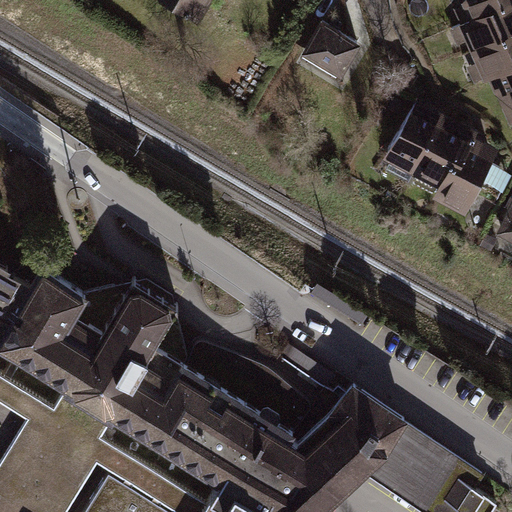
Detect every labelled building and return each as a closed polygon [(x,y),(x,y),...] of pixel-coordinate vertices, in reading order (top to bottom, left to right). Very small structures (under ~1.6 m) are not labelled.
[(171,0),(196,16),(206,0),(171,0)] [(511,0),(463,0),(469,15),(457,20),(476,61),(466,65),(475,81),(490,74),(508,123),(511,121),(511,0)] [(361,38),(321,14),(302,47),(342,71),(361,38)] [(447,108),(415,93),(383,151),(414,167),(447,108)] [(472,123),(447,108),(414,167),(439,181),(472,123)] [(481,128),(472,123),(439,181),(434,191),(467,207),(498,144),(477,134),(481,128)] [(511,198),(497,226),(511,234),(511,198)] [(92,411),(256,511),(293,511),(297,435),(187,356),(176,301),(137,278),(122,282),(87,291),(38,260),(30,274),(1,258),(0,258),(0,352),(65,395),(92,411)] [(203,333),(190,358),(216,371),(229,347),(203,333)] [(20,511),(60,448),(95,470),(68,511),(194,511),(75,438),(92,411),(65,395),(58,407),(0,371),(0,511),(20,511)] [(349,379),(297,435),(293,511),(317,511),(367,469),(432,511),(483,511),(493,495),(476,483),(483,469),(349,379)]
